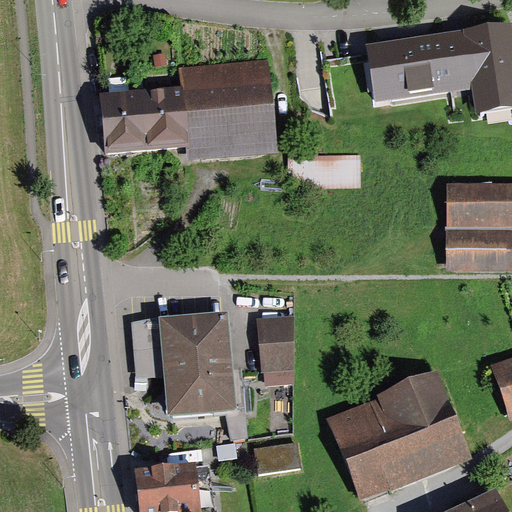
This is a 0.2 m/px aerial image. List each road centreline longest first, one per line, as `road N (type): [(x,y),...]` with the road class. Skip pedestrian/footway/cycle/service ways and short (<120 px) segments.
road 1 (secondary): [(53,0),(91,394)]
road 2 (residential): [(474,0),(356,15),(160,0)]
